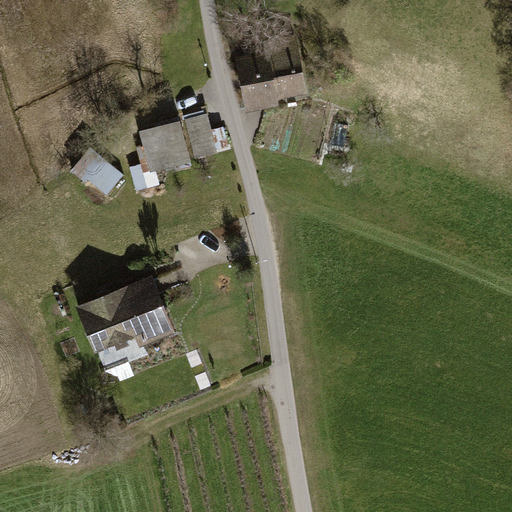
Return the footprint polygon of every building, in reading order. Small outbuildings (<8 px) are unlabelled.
[(295,36),(235,47),(246,110),(279,104),(278,97),(306,92),(295,36)] [(201,108),(183,113),(195,158),(230,149),(224,129),(211,132),(207,115),(201,116),(201,108)] [(179,120),(139,132),(143,145),(138,147),(141,163),(131,167),(136,189),(158,184),(156,169),(192,161),(179,120)] [(79,175),(113,193),(124,172),(90,155),(79,175)] [(153,279),(80,308),(100,359),(174,330),(153,279)]
